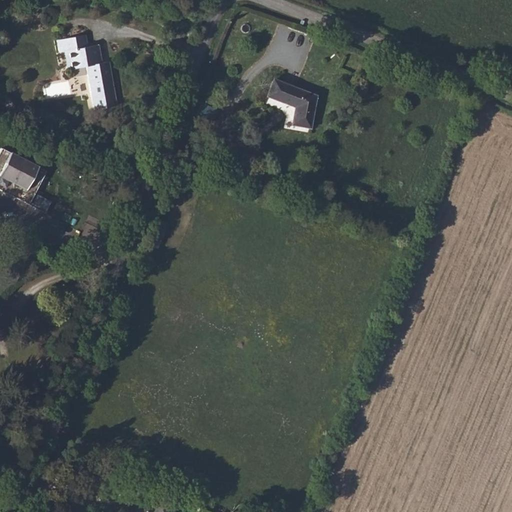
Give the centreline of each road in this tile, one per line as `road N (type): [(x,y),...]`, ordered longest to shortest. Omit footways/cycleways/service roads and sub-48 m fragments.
road 1 (unclassified): [(21,511),(222,0)]
road 2 (unclassified): [(511,99),(267,0)]
